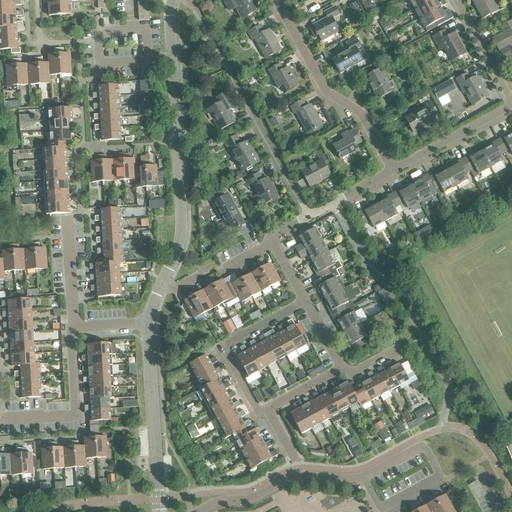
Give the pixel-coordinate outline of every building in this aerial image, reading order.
[(222,0),(229,11),(236,7),(242,19),(258,10),(257,10),(251,0),(222,0)] [(408,0),(414,9),(430,0),(408,0)] [(430,0),(414,9),(419,19),(438,8),(438,9),(440,8),(445,5),(443,0),(437,3),(435,0),(430,0)] [(471,0),(482,19),(490,15),(490,16),(498,12),(491,0),(471,0)] [(367,3),(362,5),(366,13),(373,9),(369,1),(367,3)] [(354,2),(349,5),(354,14),(360,11),(354,2)] [(50,4),(48,4),(48,16),(72,14),(71,3),(69,3),(50,4)] [(0,6),(0,17),(13,17),(15,17),(22,16),(21,11),(15,12),(15,6),(12,6),(0,6)] [(324,13),(327,18),(313,26),(314,28),(310,30),(314,39),(318,36),(321,41),(339,32),(332,19),(339,15),(334,7),(324,13)] [(438,8),(419,19),(424,28),(435,23),(437,27),(453,18),(448,10),(442,13),(440,8),(438,9),(438,8)] [(0,28),(22,27),(22,22),(16,22),(15,17),(13,17),(0,17),(0,28)] [(511,20),(506,24),(510,30),(493,39),(506,62),(511,58),(511,55),(507,47),(511,44),(511,20)] [(389,23),(381,27),(384,32),(392,28),(389,23)] [(248,32),(252,40),(254,39),(265,59),(280,50),(269,30),(264,33),(260,26),(248,32)] [(0,38),(17,38),(17,37),(16,32),(23,31),(22,27),(0,28),(0,38)] [(445,31),(432,37),(439,50),(443,48),(450,61),(464,53),(454,34),(447,38),(444,32),(445,31)] [(17,38),(0,38),(0,50),(10,50),(11,54),(20,53),(20,48),(17,49),(17,43),(19,42),(19,37),(17,37),(17,38)] [(356,39),(346,45),(349,50),(331,60),(339,74),(363,61),(356,49),(361,47),(356,39)] [(63,48),(58,49),(60,75),(71,74),(70,54),(63,55),(63,48)] [(47,55),(48,64),(48,66),(49,76),(60,75),(58,49),(53,49),(54,55),(47,55)] [(33,65),(27,65),(28,85),(39,85),(37,58),(32,59),(33,65)] [(42,58),(37,58),(39,85),(50,84),(49,76),(48,66),(48,64),(42,64),(42,58)] [(20,59),(16,60),(17,86),(28,85),(27,65),(21,65),(20,59)] [(17,86),(16,60),(11,60),(11,66),(5,66),(6,87),(17,86)] [(267,71),(277,89),(281,87),(284,94),(299,86),(290,69),(284,72),(280,64),(267,71)] [(367,75),(369,79),(366,80),(375,97),(378,95),(380,99),(390,93),(388,89),(394,86),(391,81),(388,82),(382,72),(380,73),(378,70),(367,75)] [(459,87),(461,86),(472,106),(488,97),(483,87),(482,88),(480,85),(481,84),(477,76),(470,80),(467,73),(455,80),(459,87)] [(450,80),(432,90),(441,107),(451,102),(447,95),(456,90),(450,80)] [(139,81),(140,90),(140,95),(148,95),(148,90),(147,81),(139,81)] [(92,98),(99,98),(118,96),(117,85),(98,86),(98,93),(92,93),(92,98)] [(216,98),(220,105),(208,111),(218,129),(233,121),(227,110),(233,107),(225,93),(216,98)] [(417,99),(420,105),(429,100),(426,95),(417,99)] [(93,109),(99,109),(99,108),(118,107),(118,96),(99,98),(99,104),(93,104),(93,109)] [(290,107),(294,114),(296,113),(307,134),(321,126),(310,105),(306,107),(302,101),(290,107)] [(405,118),(413,133),(434,121),(431,117),(436,114),(430,102),(424,105),(426,107),(405,118)] [(94,120),(100,119),(119,118),(118,107),(99,108),(99,109),(100,114),(93,115),(94,120)] [(48,110),(49,120),(51,120),(51,121),(70,120),(72,120),(72,108),(48,110)] [(451,111),(444,115),(447,121),(454,117),(451,111)] [(94,131),(101,130),(120,129),(119,118),(100,119),(100,125),(94,126),(94,131)] [(454,118),(449,124),(454,129),(459,123),(454,118)] [(49,120),(49,131),(52,131),(71,130),(71,131),(73,131),(72,120),(70,120),(51,121),(51,120),(49,120)] [(101,130),(101,136),(99,136),(99,141),(121,140),(120,129),(101,130)] [(49,131),(50,149),(63,148),(63,149),(65,149),(65,142),(74,141),(73,131),(71,131),(71,130),(52,131),(49,131)] [(341,135),(344,140),(333,146),(340,159),(358,150),(355,145),(361,142),(354,130),(348,133),(348,132),(341,135)] [(508,134),(497,140),(504,153),(509,150),(511,155),(511,134),(509,136),(508,134)] [(241,168),(243,171),(259,163),(247,142),(240,146),(235,136),(223,142),(228,152),(231,151),(236,161),(237,160),(240,166),(239,166),(241,168)] [(487,148),(481,152),(490,168),(502,161),(499,155),(504,153),(497,140),(486,146),(487,148)] [(211,147),(199,152),(202,160),(214,154),(211,147)] [(44,154),(45,160),(64,159),(64,160),(66,160),(65,149),(63,149),(63,148),(50,149),(42,149),(42,154),(44,154)] [(474,153),(463,159),(469,171),(474,169),(478,175),(490,168),(481,152),(475,155),(474,153)] [(113,181),(124,180),(122,154),(118,154),(118,161),(112,161),(113,181)] [(124,180),(135,180),(134,170),(135,170),(135,168),(134,160),(127,160),(127,154),(122,154),(124,180)] [(102,182),(113,181),(112,161),(106,161),(105,155),(101,156),(102,182)] [(91,183),(102,182),(101,156),(96,156),(96,162),(90,162),(91,183)] [(45,165),(45,171),(64,170),(67,170),(66,160),(64,160),(64,159),(45,160),(42,160),(43,165),(45,165)] [(367,162),(373,173),(378,170),(372,159),(367,162)] [(453,167),(447,170),(456,187),(468,180),(464,174),(469,171),(463,159),(452,165),(453,167)] [(305,181),(309,187),(330,175),(322,160),(301,172),(304,178),(305,181)] [(135,180),(135,188),(146,187),(145,161),(140,161),(140,167),(135,168),(135,170),(134,170),(135,180)] [(149,161),(145,161),(146,187),(163,186),(162,173),(156,173),(156,166),(150,167),(149,161)] [(46,176),(46,182),(65,181),(67,181),(67,170),(64,170),(45,171),(43,171),(43,176),(46,176)] [(439,172),(428,177),(428,178),(433,187),(435,190),(440,187),(443,194),(456,187),(447,170),(440,174),(439,172)] [(253,187),(263,205),(277,197),(267,178),(262,181),(258,173),(245,181),(250,189),(253,187)] [(417,183),(411,186),(419,203),(432,196),(428,190),(433,187),(428,178),(428,177),(427,175),(416,181),(417,183)] [(46,186),(47,192),(47,193),(66,192),(68,192),(67,181),(65,181),(46,182),(44,182),(44,187),(46,186)] [(403,188),(392,193),(399,206),(404,203),(407,209),(419,203),(411,186),(404,190),(403,188)] [(47,197),(47,203),(47,204),(66,202),(66,203),(69,203),(68,192),(66,192),(47,193),(47,192),(44,193),(45,197),(47,197)] [(382,202),(376,205),(385,221),(397,215),(394,209),(399,206),(392,193),(381,199),(382,202)] [(229,222),(233,229),(243,224),(227,195),(212,203),(224,225),(229,222)] [(149,202),(149,209),(150,209),(164,208),(164,206),(164,201),(149,202)] [(47,204),(47,203),(45,203),(45,208),(48,208),(48,215),(69,213),(69,203),(66,203),(66,202),(47,204)] [(385,221),(376,205),(370,208),(368,206),(357,212),(364,225),(369,222),(373,228),(385,221)] [(95,222),(101,221),(120,220),(119,209),(100,210),(101,216),(94,217),(95,222)] [(95,233),(102,232),(121,231),(120,220),(101,221),(101,227),(95,227),(95,233)] [(415,234),(418,239),(419,240),(433,232),(429,226),(415,234)] [(294,248),(297,254),(321,240),(315,228),(298,237),(302,244),(294,248)] [(96,243),(102,243),(102,242),(121,241),(121,231),(102,232),(102,238),(96,238),(96,243)] [(308,255),(312,261),(328,252),(321,240),(297,254),(300,259),(308,255)] [(97,254),(103,254),(103,253),(122,252),(121,241),(102,242),(102,243),(103,249),(96,249),(97,254)] [(39,243),(34,244),(36,270),(47,269),(46,249),(39,249),(39,243)] [(30,250),(24,250),(25,271),(36,270),(34,244),(30,244),(30,250)] [(2,254),(2,260),(2,262),(3,262),(3,272),(4,272),(14,271),(13,245),(8,245),(8,251),(2,252),(2,254)] [(17,245),(13,245),(14,271),(25,271),(24,250),(18,251),(17,245)] [(97,260),(97,264),(116,263),(116,264),(119,264),(123,263),(122,252),(103,253),(103,254),(103,259),(97,260)] [(313,269),(319,280),(326,276),(336,271),(342,268),(338,260),(333,263),(328,252),(312,261),(315,268),(313,269)] [(261,261),(257,264),(270,287),(280,282),(275,272),(271,266),(270,264),(264,267),(261,261)] [(95,269),(95,275),(98,275),(119,274),(119,264),(116,264),(116,263),(97,264),(89,265),(89,270),(95,269)] [(256,271),(251,274),(260,292),(270,287),(257,264),(253,266),(256,271)] [(321,293),(325,299),(341,290),(335,278),(339,276),(336,271),(326,276),(319,280),(313,283),(319,294),(321,293)] [(243,272),(238,274),(251,297),(260,292),(251,274),(245,277),(243,272)] [(96,280),(96,286),(98,286),(120,285),(119,274),(98,275),(95,275),(89,275),(90,280),(96,280)] [(231,285),(232,285),(237,295),(241,302),(251,297),(238,274),(234,276),(237,282),(231,285)] [(214,278),(210,280),(222,303),(237,295),(232,285),(226,288),(222,280),(216,283),(214,278)] [(208,288),(203,291),(213,308),(222,303),(210,280),(205,282),(208,288)] [(17,284),(16,284),(17,297),(25,297),(23,291),(20,291),(17,284)] [(98,286),(96,286),(90,286),(90,291),(97,291),(97,297),(120,296),(120,285),(98,286)] [(195,288),(191,290),(203,314),(213,308),(203,291),(198,294),(195,288)] [(385,289),(377,293),(386,310),(394,305),(385,289)] [(203,314),(191,290),(186,293),(189,298),(184,301),(193,319),(203,314)] [(326,306),(332,317),(344,310),(342,305),(348,302),(341,290),(325,299),(328,305),(326,306)] [(7,306),(8,312),(10,312),(31,311),(31,300),(1,302),(1,307),(7,306)] [(278,302),(271,306),(273,310),(278,307),(280,306),(278,302)] [(173,307),(177,314),(182,311),(178,304),(173,307)] [(397,309),(389,314),(392,320),(400,316),(397,309)] [(233,310),(227,313),(230,319),(236,316),(233,310)] [(340,327),(343,333),(360,324),(353,312),(347,315),(344,310),(332,317),(338,328),(340,327)] [(8,317),(8,323),(11,322),(11,323),(32,321),(31,311),(10,312),(8,312),(2,312),(2,317),(8,317)] [(230,320),(222,324),(228,334),(235,330),(230,320)] [(290,328),(285,330),(286,332),(285,332),(296,351),(305,346),(291,320),(287,322),(290,328)] [(9,328),(9,333),(11,333),(11,334),(33,332),(32,321),(11,323),(11,322),(8,323),(2,323),(3,328),(9,328)] [(364,322),(360,324),(343,333),(347,340),(345,341),(351,352),(374,340),(364,322)] [(280,333),(275,335),(276,337),(276,338),(286,356),(295,351),(296,351),(285,332),(286,332),(285,330),(282,325),(277,327),(280,333)] [(271,338),(266,341),(267,343),(266,343),(277,362),(286,356),(276,338),(276,337),(275,335),(272,330),(268,332),(271,338)] [(10,344),(12,344),(33,343),(33,332),(11,334),(11,333),(9,333),(3,334),(3,339),(9,338),(10,344)] [(261,343),(256,346),(257,348),(267,367),(277,362),(266,343),(267,343),(266,341),(263,335),(258,338),(261,343)] [(252,348),(247,351),(248,353),(247,353),(258,372),(267,367),(257,348),(256,346),(253,340),(249,343),(252,348)] [(11,355),(13,355),(34,354),(33,343),(12,344),(10,344),(4,345),(4,350),(10,349),(11,355)] [(87,345),(87,356),(89,356),(109,355),(108,344),(87,345)] [(248,353),(247,351),(244,345),(239,348),(242,353),(237,356),(248,377),(258,372),(247,353),(248,353)] [(286,356),(289,362),(298,357),(295,351),(286,356)] [(11,367),(20,366),(32,365),(32,364),(35,364),(34,354),(13,355),(11,355),(4,355),(5,360),(11,360),(11,367)] [(88,361),(88,367),(90,367),(109,366),(109,355),(89,356),(87,356),(81,356),(81,361),(88,361)] [(192,370),(197,380),(214,370),(211,365),(217,362),(214,357),(192,370)] [(386,364),(389,369),(398,386),(408,381),(409,383),(416,380),(412,372),(405,375),(399,364),(393,367),(390,361),(386,364)] [(14,377),(21,377),(20,376),(40,375),(39,364),(35,364),(32,364),(32,365),(20,366),(20,372),(14,372),(14,377)] [(88,372),(89,378),(91,377),(91,378),(110,377),(109,366),(90,367),(88,367),(82,367),(82,372),(88,372)] [(313,370),(307,373),(309,376),(310,378),(325,370),(324,368),(323,366),(313,371),(313,370)] [(197,380),(202,389),(217,381),(219,380),(216,374),(222,371),(219,367),(214,370),(197,380)] [(376,369),(379,375),(380,374),(389,391),(398,386),(389,369),(384,372),(381,367),(376,369)] [(301,369),(296,373),(299,380),(305,377),(301,369)] [(367,374),(370,380),(379,396),(389,391),(380,374),(379,375),(374,377),(371,372),(367,374)] [(15,388),(21,388),(21,387),(40,386),(40,375),(20,376),(21,377),(21,382),(14,383),(15,388)] [(292,375),(286,379),(290,386),(296,383),(292,375)] [(89,383),(89,388),(91,388),(92,389),(111,387),(110,377),(91,378),(91,377),(89,378),(82,378),(83,383),(89,383)] [(343,385),(338,387),(339,389),(349,408),(358,403),(348,384),(344,377),(340,379),(343,385)] [(357,379),(360,385),(361,385),(370,401),(379,396),(370,380),(365,382),(362,377),(357,379)] [(203,401),(205,400),(222,390),(222,391),(224,390),(230,387),(228,382),(222,385),(219,380),(217,381),(202,389),(198,391),(203,401)] [(417,380),(410,384),(413,390),(421,385),(418,380),(417,380)] [(333,390),(328,392),(329,394),(339,413),(349,408),(339,389),(338,387),(335,382),(330,384),(333,390)] [(352,382),(348,384),(358,403),(360,407),(370,401),(361,385),(360,385),(355,388),(352,382)] [(21,387),(21,388),(22,393),(19,394),(20,399),(41,397),(40,386),(21,387)] [(90,393),(90,399),(92,399),(109,398),(109,399),(111,399),(111,387),(92,389),(91,388),(89,388),(83,389),(83,394),(90,393)] [(324,395),(319,398),(320,399),(320,400),(330,418),(339,413),(329,394),(328,392),(325,387),(321,389),(324,395)] [(205,400),(211,409),(227,400),(228,400),(229,399),(235,396),(233,392),(227,395),(224,390),(222,391),(222,390),(205,400)] [(314,400),(309,403),(310,405),(320,423),(330,418),(320,400),(320,399),(319,398),(316,392),(311,394),(314,400)] [(305,405),(300,408),(301,410),(311,429),(320,423),(310,405),(309,403),(306,397),(302,400),(305,405)] [(84,411),(91,411),(91,410),(110,409),(109,399),(109,398),(92,399),(90,399),(90,406),(84,406),(84,411)] [(211,409),(216,419),(232,410),(233,410),(235,409),(240,406),(238,401),(232,404),(229,399),(228,400),(227,400),(211,409)] [(301,410),(300,408),(297,402),(292,405),(295,410),(290,413),(301,434),(311,429),(301,410)] [(429,405),(413,413),(417,420),(422,417),(433,411),(429,405)] [(91,410),(91,411),(91,416),(89,417),(89,426),(99,426),(98,421),(110,420),(110,409),(91,410)] [(216,419),(221,428),(238,419),(240,418),(245,415),(243,411),(237,414),(235,409),(233,410),(232,410),(216,419)] [(407,411),(401,414),(406,423),(411,420),(407,411)] [(226,438),(232,435),(245,427),(245,428),(251,425),(248,420),(242,423),(240,418),(238,419),(221,428),(226,438)] [(413,421),(407,424),(410,430),(416,427),(413,421)] [(405,422),(395,427),(400,435),(400,436),(406,432),(408,431),(409,431),(409,430),(405,422)] [(193,424),(185,428),(188,434),(196,429),(193,424)] [(232,435),(240,450),(259,440),(261,439),(256,429),(248,433),(245,428),(245,427),(232,435)] [(395,427),(390,430),(394,438),(399,435),(395,427)] [(384,428),(377,432),(382,441),(388,438),(385,431),(386,430),(384,428)] [(196,429),(188,434),(191,439),(199,435),(196,429)] [(83,439),(84,447),(84,449),(85,449),(85,459),(86,459),(96,458),(94,432),(90,432),(90,438),(83,439)] [(99,432),(94,432),(96,458),(107,457),(106,437),(99,438),(99,432)] [(240,450),(245,460),(264,449),(264,450),(266,448),(272,446),(269,441),(264,444),(261,439),(259,440),(240,450)] [(378,440),(369,445),(372,450),(372,451),(374,450),(376,449),(381,446),(381,445),(378,440)] [(69,448),(63,448),(64,468),(75,468),(73,441),(69,442),(69,448)] [(78,441),(73,441),(75,468),(86,467),(86,459),(85,459),(85,449),(84,449),(84,447),(78,447),(78,441)] [(56,442),(52,443),(53,469),(64,468),(63,448),(57,449),(56,442)] [(53,469),(52,443),(47,443),(47,449),(41,450),(42,460),(42,470),(53,469)] [(331,446),(323,450),(327,458),(329,456),(335,453),(331,446)] [(357,446),(351,449),(356,459),(362,455),(357,446)] [(16,455),(10,455),(11,475),(22,475),(20,448),(15,449),(16,455)] [(25,448),(20,448),(22,475),(33,474),(33,473),(32,458),(32,454),(25,454),(25,448)] [(264,449),(245,460),(251,469),(277,455),(274,450),(269,453),(266,448),(264,450),(264,449)] [(3,450),(0,449),(0,473),(0,476),(11,475),(10,455),(4,456),(3,450)] [(310,451),(309,457),(324,459),(327,458),(323,450),(319,452),(310,451)] [(437,493),(433,495),(441,511),(454,511),(445,495),(440,498),(437,493)] [(431,503),(426,506),(429,511),(441,511),(433,495),(428,497),(431,503)] [(418,503),(414,505),(417,511),(429,511),(426,506),(421,508),(418,503)]
